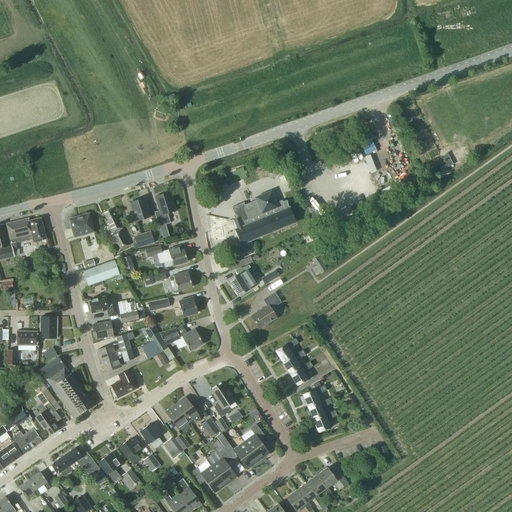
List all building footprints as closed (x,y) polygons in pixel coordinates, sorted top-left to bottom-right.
[(447,167),(453,164),(447,154),(442,157),(447,167)] [(448,172),(444,166),(439,168),(441,172),(437,174),(439,177),(448,172)] [(235,219),(232,220),(235,229),(234,230),(240,245),(296,223),(290,207),(287,201),(283,202),(277,204),(271,191),(255,198),(256,200),(244,205),(243,202),(232,207),(235,215),(234,215),(235,219)] [(159,227),(170,223),(167,214),(175,211),(169,193),(155,197),(156,197),(160,211),(154,213),(159,227)] [(137,222),(150,217),(149,217),(143,199),(144,199),(143,199),(130,203),(131,203),(137,221),(136,221),(137,222)] [(118,251),(130,245),(112,210),(104,214),(109,224),(107,225),(112,235),(110,236),(118,251)] [(74,238),(94,232),(89,214),(88,214),(86,212),(82,214),(81,216),(69,219),(74,238)] [(6,225),(11,245),(0,247),(0,258),(16,255),(16,243),(33,239),(33,242),(46,239),(40,219),(29,221),(28,219),(6,225)] [(0,225),(0,247),(8,245),(4,225),(3,226),(3,225),(0,225)] [(150,231),(133,236),(137,248),(154,243),(150,231)] [(181,247),(168,250),(162,252),(160,246),(146,250),(148,257),(157,255),(159,263),(164,262),(166,268),(172,266),(187,262),(184,250),(182,251),(181,247)] [(229,271),(253,262),(250,255),(227,265),(229,271)] [(312,260),(317,267),(323,263),(318,256),(312,260)] [(85,269),(95,266),(93,259),(83,262),(85,269)] [(113,261),(83,272),(88,287),(119,276),(113,261)] [(235,270),(237,273),(239,275),(228,282),(238,297),(249,289),(248,288),(251,286),(252,283),(250,281),(248,280),(244,282),(242,279),(251,273),(252,270),(248,265),(235,270)] [(130,269),(124,271),(127,278),(133,276),(130,269)] [(275,270),(261,278),(265,285),(279,277),(275,270)] [(152,276),(154,282),(166,278),(164,272),(152,276)] [(178,292),(192,287),(188,272),(173,276),(173,277),(169,278),(170,282),(174,280),(178,292)] [(152,275),(143,278),(145,286),(154,283),(154,282),(152,276),(152,275)] [(259,330),(276,319),(270,310),(281,303),(274,293),(262,301),(266,307),(251,317),(259,330)] [(119,315),(117,306),(115,299),(106,301),(105,297),(89,301),(92,314),(101,312),(102,313),(105,312),(106,311),(107,311),(108,317),(119,315)] [(183,317),(197,313),(193,297),(178,301),(183,317)] [(147,302),(149,311),(169,307),(167,298),(147,302)] [(119,314),(121,323),(146,317),(144,309),(119,314)] [(56,338),(57,318),(40,318),(40,338),(56,338)] [(106,339),(113,337),(110,322),(92,325),(95,340),(106,338),(106,339)] [(159,334),(154,325),(144,330),(150,339),(159,334)] [(180,339),(175,328),(162,334),(166,345),(180,339)] [(189,351),(203,344),(195,330),(182,337),(189,351)] [(37,346),(37,333),(18,332),(17,345),(37,346)] [(97,350),(101,362),(122,355),(122,353),(131,350),(132,350),(128,340),(134,338),(132,333),(116,338),(118,344),(114,345),(97,350)] [(151,342),(142,347),(149,359),(163,350),(167,347),(159,334),(150,339),(151,342)] [(282,362),(293,355),(288,348),(293,344),(290,340),(285,344),(285,345),(275,351),(282,362)] [(43,355),(46,361),(57,356),(53,347),(42,353),(43,355)] [(169,361),(174,358),(167,347),(163,350),(169,361)] [(7,349),(7,365),(17,365),(17,349),(7,349)] [(122,355),(101,362),(104,372),(122,367),(120,362),(123,361),(124,362),(134,359),(131,350),(122,353),(122,355)] [(298,352),(293,355),(282,362),(289,374),(300,367),(295,359),(300,356),(298,352)] [(58,357),(40,370),(47,380),(52,387),(74,419),(92,406),(70,374),(69,375),(65,368),(65,367),(58,357)] [(300,367),(289,374),(297,386),(308,380),(302,371),(307,368),(305,364),(300,367)] [(121,381),(111,386),(117,399),(138,388),(129,370),(118,376),(121,381)] [(302,395),(307,407),(319,402),(315,393),(321,390),(317,382),(310,384),(311,385),(306,387),(308,392),(302,395)] [(220,418),(231,411),(228,406),(235,402),(223,384),(211,392),(219,404),(214,407),(220,418)] [(61,419),(51,406),(48,402),(53,398),(46,388),(36,395),(42,403),(37,407),(42,413),(35,418),(43,430),(45,429),(50,436),(57,430),(56,429),(58,427),(56,423),(61,419)] [(175,405),(188,423),(193,419),(196,423),(200,419),(198,415),(185,398),(175,405)] [(324,399),(319,402),(307,407),(312,419),(324,414),(321,406),(326,404),(324,399)] [(179,430),(188,423),(175,405),(166,413),(179,430)] [(17,426),(28,418),(23,412),(13,420),(17,426)] [(331,416),(330,412),(324,414),(312,419),(318,433),(330,428),(326,419),(331,416)] [(221,417),(214,422),(221,432),(228,428),(221,417)] [(219,431),(210,418),(201,424),(211,437),(219,431)] [(12,419),(6,423),(10,429),(16,425),(12,419)] [(149,444),(163,434),(155,424),(152,426),(150,424),(140,432),(149,444)] [(244,443),(257,461),(268,453),(259,441),(265,437),(256,425),(250,429),(255,436),(244,443)] [(24,436),(32,448),(41,441),(33,429),(24,436)] [(22,455),(32,448),(24,436),(23,436),(20,432),(12,437),(15,442),(14,443),(22,455)] [(189,446),(181,434),(175,439),(183,450),(189,446)] [(163,444),(173,459),(184,451),(183,450),(175,439),(173,437),(163,444)] [(140,460),(135,454),(142,450),(134,439),(131,442),(129,440),(119,447),(132,465),(140,460)] [(13,443),(0,452),(0,461),(4,467),(22,455),(14,443),(13,443)] [(246,469),(257,461),(244,443),(234,451),(229,445),(223,449),(232,461),(237,457),(246,469)] [(385,446),(378,448),(382,460),(389,457),(385,446)] [(72,469),(70,466),(77,461),(88,477),(99,470),(88,454),(82,458),(75,448),(53,463),(60,473),(62,475),(65,476),(71,471),(72,469)] [(191,456),(195,463),(206,456),(202,449),(191,456)] [(232,461),(223,449),(218,453),(222,459),(212,467),(225,485),(236,477),(227,465),(232,461)] [(108,475),(120,465),(111,453),(98,463),(108,475)] [(143,460),(152,472),(160,465),(151,454),(143,460)] [(214,493),(225,485),(212,467),(201,475),(196,468),(190,473),(199,485),(205,481),(214,493)] [(327,468),(317,476),(326,489),(327,488),(334,483),(339,490),(343,487),(343,488),(347,484),(337,471),(332,475),(327,468)] [(137,486),(141,483),(130,469),(122,476),(130,486),(134,483),(137,486)] [(30,479),(37,489),(43,485),(46,490),(50,487),(47,483),(47,482),(40,472),(30,479)] [(332,495),(327,488),(326,489),(317,476),(307,483),(316,496),(317,495),(324,490),(329,497),(332,495)] [(40,494),(37,489),(30,479),(18,488),(25,497),(33,492),(36,496),(40,494)] [(184,490),(177,495),(189,511),(191,511),(201,505),(188,487),(182,480),(179,483),(184,490)] [(307,483),(296,491),(306,503),(307,503),(313,498),(319,505),(322,502),(317,495),(316,496),(307,483)] [(308,511),(312,510),(307,503),(306,503),(296,491),(286,498),(295,511),(303,505),(308,511)] [(148,504),(152,501),(146,493),(142,496),(148,504)] [(173,511),(189,511),(177,495),(171,500),(165,493),(162,495),(167,503),(173,511)] [(82,495),(72,502),(78,511),(84,511),(91,508),(82,495)] [(15,511),(16,511),(5,496),(0,499),(0,511),(15,511)]
